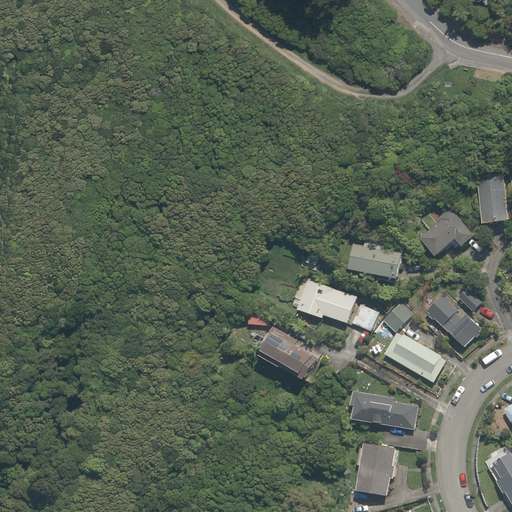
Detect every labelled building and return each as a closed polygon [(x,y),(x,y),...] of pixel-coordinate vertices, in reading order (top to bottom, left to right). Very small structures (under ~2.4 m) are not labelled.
[(511,207),(503,174),(475,181),(488,231),(511,225),(511,207)] [(478,242),(453,213),(423,238),(442,261),(460,245),(466,252),(478,242)] [(407,258),(355,247),(349,273),(401,284),(407,258)] [(359,297),(311,283),(301,314),(326,322),(327,318),(351,325),(359,297)] [(468,289),(459,299),(476,315),(485,304),(468,289)] [(440,299),(427,314),(468,349),(484,330),(470,318),(466,322),(440,299)] [(396,332),(415,314),(404,302),(385,320),(396,332)] [(383,312),(364,303),(353,325),(372,334),(383,312)] [(253,317),(252,328),(271,328),(272,318),(253,317)] [(309,347),(280,332),(267,359),(311,381),(322,358),(307,351),(309,347)] [(451,362),(398,332),(385,356),(437,386),(451,362)] [(397,401),(356,397),(355,410),(360,411),(359,427),(418,432),(420,409),(397,407),(397,401)] [(391,501),(397,454),(362,449),(359,468),(367,469),(363,497),(391,501)] [(511,459),(496,466),(502,482),(498,484),(504,498),(510,496),(511,501),(511,459)]
